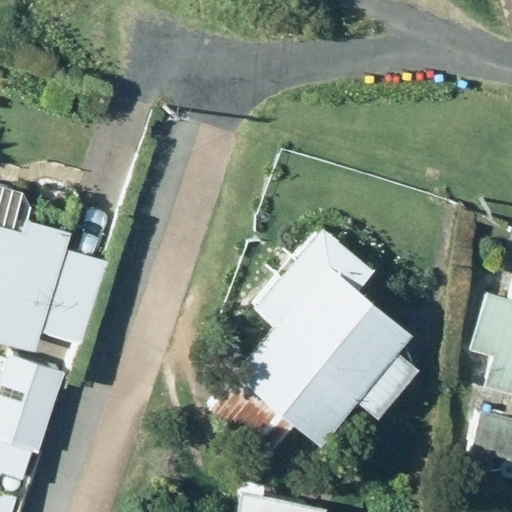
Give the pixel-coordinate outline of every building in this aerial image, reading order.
[(0,335),(53,358),(59,340),(95,356),(128,277),(83,258),(91,240),(45,221),(50,210),(0,189),(0,335)] [(259,315),(279,333),(240,380),(324,452),(362,407),(383,425),(426,375),(403,355),(420,336),(367,292),(380,276),(329,233),(259,315)] [(511,297),(491,292),(474,353),(499,360),(490,394),(511,399),(511,297)] [(24,363),(0,437),(0,438),(6,440),(0,459),(0,476),(40,489),(49,460),(58,462),(83,382),(24,363)] [(511,424),(486,419),(474,476),(496,481),(500,463),(511,466),(511,424)] [(241,511),(313,511),(244,501),(241,511)] [(0,511),(27,511),(0,502),(0,511)]
